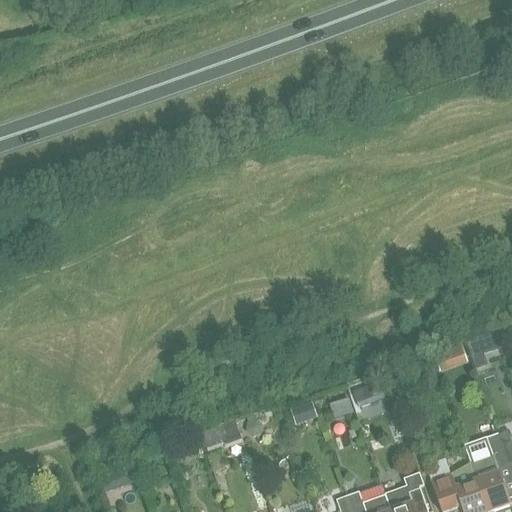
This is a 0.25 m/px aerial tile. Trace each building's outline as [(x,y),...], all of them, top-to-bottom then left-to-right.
[(498,332),(466,343),(472,361),(476,372),(488,367),(484,357),(504,349),(498,332)] [(434,358),(438,370),(449,365),(445,354),(434,358)] [(382,383),(354,394),(360,410),(388,398),(382,383)] [(349,401),(330,407),(334,421),(353,415),(349,401)] [(312,405),(300,409),(305,424),(318,420),(312,405)] [(244,445),(237,424),(221,430),(228,450),(244,445)] [(249,428),(248,437),(255,443),(263,440),(265,431),(258,425),(249,428)] [(498,436),(500,444),(508,467),(511,465),(511,440),(509,432),(498,436)] [(508,467),(500,444),(498,436),(486,440),(494,462),(472,470),(487,511),(498,511),(511,507),(511,506),(499,471),(508,467)] [(182,450),(181,454),(183,459),(186,461),(193,459),(194,454),(193,450),(188,448),(182,450)] [(487,511),(472,470),(470,465),(450,476),(431,483),(441,511),(461,504),(464,511),(487,511)] [(112,476),(118,490),(132,485),(127,470),(112,476)] [(385,498),(390,511),(427,511),(420,490),(424,488),(419,476),(403,482),(406,490),(385,498)] [(40,511),(37,494),(12,500),(15,511),(40,511)] [(390,511),(385,498),(363,506),(359,494),(348,498),(352,511),(390,511)] [(352,511),(348,498),(336,503),(339,511),(352,511)]
